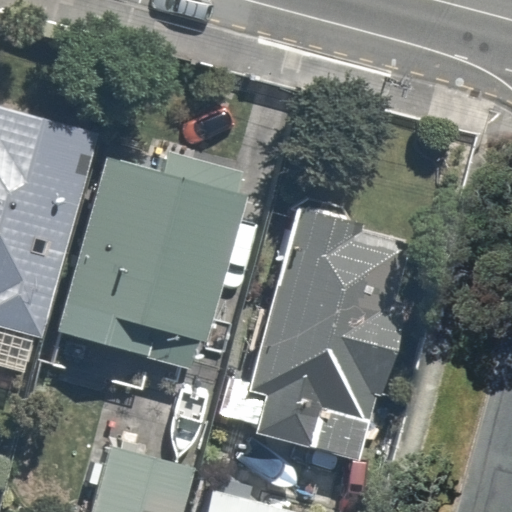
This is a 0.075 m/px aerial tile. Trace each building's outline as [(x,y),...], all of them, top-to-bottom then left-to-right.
[(0,332),(54,349),(114,147),(0,112),(0,332)] [(114,147),(54,349),(206,394),(215,362),(265,196),(266,191),(114,147)] [(303,208),(254,374),(215,362),(206,394),(197,422),(317,458),(330,416),(383,431),(437,247),(303,208)] [(217,463),(117,434),(94,511),(203,511),(212,483),(217,463)] [(311,511),(212,483),(203,511),(311,511)]
